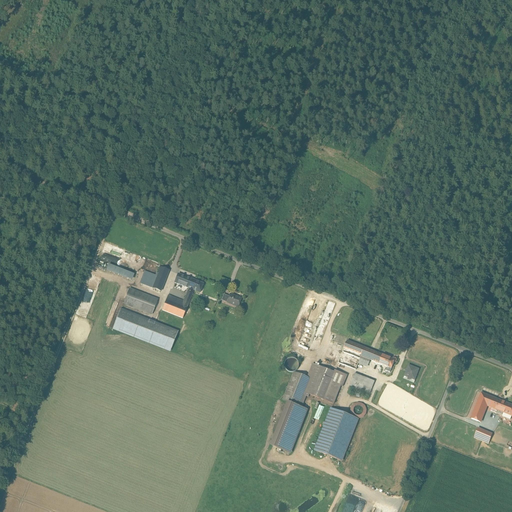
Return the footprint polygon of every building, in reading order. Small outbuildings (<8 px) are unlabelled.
[(110,264),(108,271),(133,280),(136,273),(110,264)] [(156,276),(151,288),(161,292),(169,271),(159,268),(156,276)] [(156,276),(145,272),(140,284),(151,288),(156,276)] [(195,281),(178,275),(175,283),(189,289),(192,290),(195,281)] [(203,285),(195,281),(192,290),(194,291),(200,293),(203,285)] [(89,308),(96,289),(88,286),(81,305),(89,308)] [(157,300),(129,289),(124,304),(151,315),(157,300)] [(192,290),(189,289),(184,302),(188,304),(194,291),(192,290)] [(241,299),(230,295),(229,297),(227,301),(231,303),(232,305),(234,306),(235,305),(238,306),(241,299)] [(184,302),(168,296),(162,311),(182,319),(188,304),(184,302)] [(177,333),(121,311),(114,329),(169,351),(177,333)] [(364,348),(347,341),(338,363),(356,370),(358,364),(367,368),(370,360),(372,361),(376,353),(364,348)] [(382,355),(376,353),(372,361),(379,364),(382,355)] [(392,359),(382,355),(379,364),(387,367),(386,371),(390,373),(394,363),(396,362),(396,360),(396,359),(394,358),(392,358),(392,359)] [(299,368),(299,365),(299,362),(297,360),(295,358),(292,358),(289,358),(287,360),(285,362),(285,365),(285,368),(287,370),(289,372),(292,372),(295,372),(297,370),(299,368)] [(321,367),(313,364),(307,378),(310,379),(304,395),(309,397),(310,395),(309,395),(321,367)] [(419,369),(408,365),(404,376),(407,377),(408,378),(410,379),(412,379),(412,377),(415,378),(419,369)] [(334,372),(321,367),(309,395),(310,395),(324,401),(331,382),(335,373),(334,372)] [(347,376),(335,371),(334,372),(335,373),(331,382),(341,386),(343,387),(347,376)] [(307,378),(294,373),(283,401),(299,407),(304,395),(310,379),(307,378)] [(375,382),(354,374),(350,385),(370,393),(375,382)] [(341,386),(331,382),(324,401),(334,404),(341,386)] [(496,400),(482,394),(472,419),(481,422),(487,406),(493,408),(496,400)] [(505,403),(496,400),(493,408),(501,412),(505,403)] [(368,415),(363,401),(353,405),(358,419),(368,415)] [(511,414),(511,406),(505,403),(501,412),(511,416),(511,414)] [(320,418),(324,408),(318,405),(314,415),(320,418)] [(358,420),(332,409),(315,451),(341,461),(358,420)] [(492,434),(478,429),(475,438),(489,443),(492,434)]
